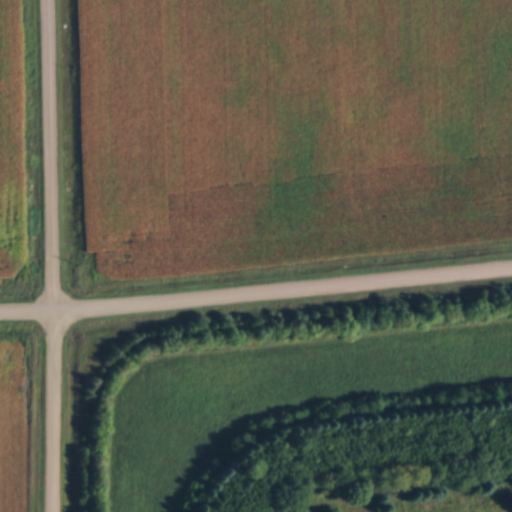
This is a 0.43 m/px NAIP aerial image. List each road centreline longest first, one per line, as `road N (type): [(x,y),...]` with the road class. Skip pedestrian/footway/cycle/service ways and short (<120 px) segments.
road 1 (residential): [(0,312),(280,296),(511,267)]
road 2 (residential): [(51,511),(46,0)]
